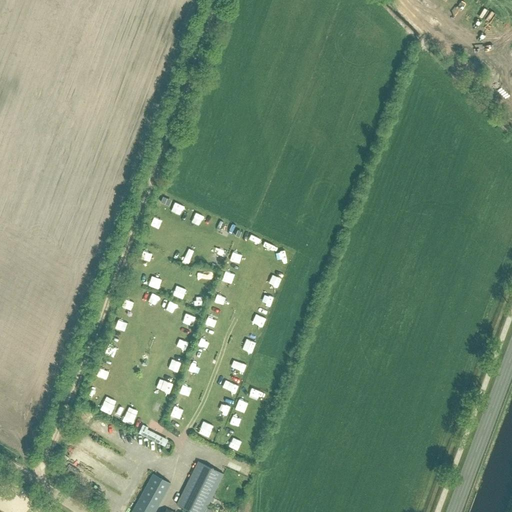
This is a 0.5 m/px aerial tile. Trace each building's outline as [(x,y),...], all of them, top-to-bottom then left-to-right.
[(238,267),(241,257),(230,254),(227,264),(238,267)] [(164,262),(160,271),(168,275),(172,266),(164,262)] [(232,288),(235,280),(223,275),(219,284),(232,288)] [(189,283),(195,292),(204,285),(198,277),(189,283)] [(214,293),(211,300),(221,303),(223,296),(214,293)] [(262,305),(265,297),(255,293),(252,300),(262,305)] [(129,308),(131,300),(120,298),(119,305),(129,308)] [(202,326),(208,327),(210,317),(204,316),(202,326)] [(117,344),(120,335),(109,332),(106,341),(117,344)] [(195,345),(192,353),(202,357),(205,349),(195,345)] [(228,363),(238,367),(241,361),(231,356),(228,363)] [(165,369),(176,371),(177,363),(166,361),(165,369)] [(193,381),(195,373),(184,370),(182,378),(193,381)] [(231,390),(234,379),(223,377),(221,388),(231,390)] [(167,393),(171,383),(161,380),(158,390),(167,393)] [(184,401),(188,392),(177,388),(174,396),(184,401)] [(106,395),(101,409),(109,412),(115,398),(106,395)] [(159,413),(162,406),(153,402),(149,409),(159,413)] [(176,421),(179,412),(169,408),(166,418),(176,421)] [(123,411),(119,421),(128,424),(132,415),(123,411)] [(92,426),(99,430),(102,424),(95,421),(92,426)] [(164,445),(168,438),(147,428),(148,426),(143,424),(139,432),(164,445)] [(101,435),(111,437),(113,431),(102,428),(101,435)] [(188,510),(191,511),(204,511),(224,474),(198,461),(176,504),(188,510)] [(119,490),(123,481),(104,472),(100,480),(119,490)] [(131,511),(155,511),(171,483),(153,474),(131,511)]
